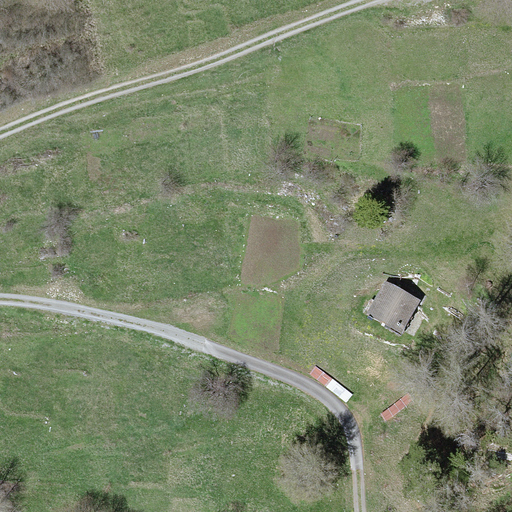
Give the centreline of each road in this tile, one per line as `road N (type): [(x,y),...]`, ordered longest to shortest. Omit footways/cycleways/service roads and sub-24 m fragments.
road 1 (track): [(0,299),(156,328),(315,389),(349,426),(360,511)]
road 2 (track): [(369,0),(0,132)]
